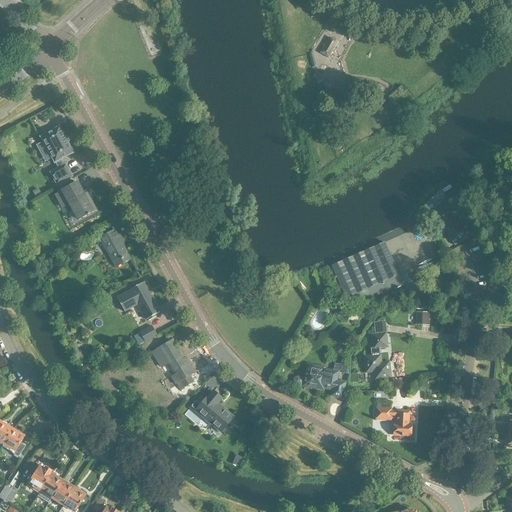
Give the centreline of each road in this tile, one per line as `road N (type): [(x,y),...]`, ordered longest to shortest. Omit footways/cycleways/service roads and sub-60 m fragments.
road 1 (residential): [(455,503),(275,398),(219,352),(45,50)]
road 2 (residential): [(190,511),(65,427),(0,325)]
road 3 (residential): [(455,503),(475,308)]
